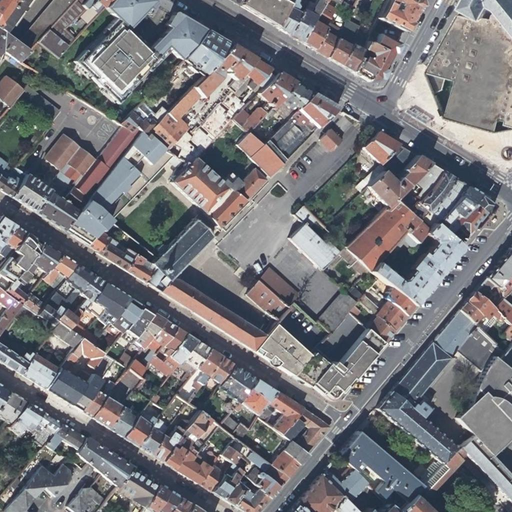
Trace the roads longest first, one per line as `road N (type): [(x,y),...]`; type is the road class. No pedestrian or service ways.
road 1 (residential): [(0,203),(347,422)]
road 2 (residential): [(347,422),(511,218)]
road 3 (residential): [(219,511),(0,374)]
road 4 (residential): [(195,0),(380,112)]
road 5 (residential): [(380,112),(511,197)]
road 6 (residential): [(438,5),(380,112)]
